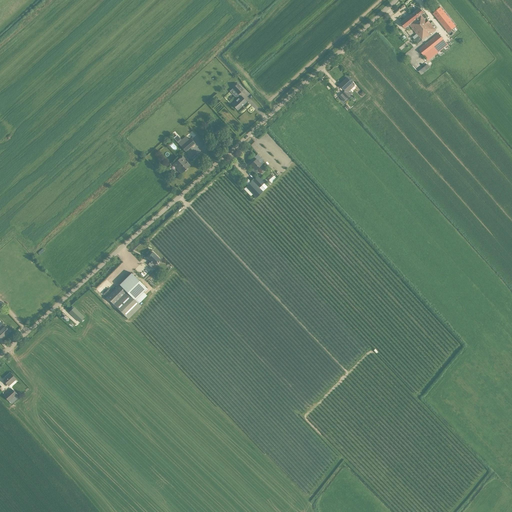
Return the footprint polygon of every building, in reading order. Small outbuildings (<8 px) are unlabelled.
[(455,26),(440,7),(433,13),(448,32),(455,26)] [(422,27),(428,35),(435,29),(426,18),(426,17),(419,8),(412,14),(416,19),(422,27)] [(416,19),(412,14),(401,23),(405,28),(409,24),(418,36),(414,39),(417,43),(428,35),(422,27),(416,19)] [(428,60),(447,45),(438,33),(419,49),(428,60)] [(421,75),(430,67),(427,64),(418,71),(421,75)] [(353,82),(352,83),(347,78),(340,85),(345,91),(339,96),(344,101),(351,94),(349,91),(352,88),(354,86),(355,84),(353,82)] [(238,94),(239,93),(242,90),(237,84),(232,88),(238,94)] [(240,96),(237,99),(232,104),(237,110),(246,102),(240,96)] [(184,144),(181,147),(185,152),(194,143),(190,139),(184,144)] [(255,174),(259,171),(257,169),(265,162),(258,154),(254,157),(256,159),(250,164),(254,168),(252,170),(255,174)] [(177,170),(181,173),(190,165),(182,156),(175,163),(179,168),(177,170)] [(258,188),(263,183),(257,176),(252,181),(246,187),(256,198),(262,192),(258,188)] [(151,267),(159,259),(152,252),(147,257),(151,261),(148,264),(151,267)] [(155,270),(160,264),(158,262),(152,267),(155,270)] [(146,288),(131,273),(106,297),(128,319),(141,306),(135,300),(146,288)] [(105,279),(97,288),(101,292),(109,283),(105,279)] [(79,322),(84,317),(74,307),(69,312),(79,322)] [(2,323),(0,324),(0,337),(1,339),(10,331),(2,323)] [(8,385),(16,379),(10,372),(7,375),(8,376),(3,380),(8,385)] [(9,401),(16,394),(11,389),(4,395),(9,401)]
